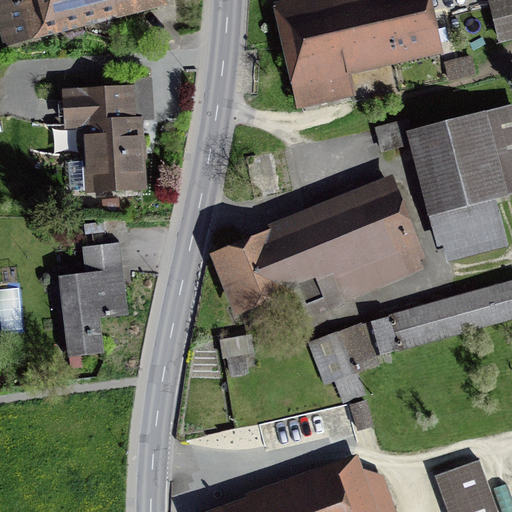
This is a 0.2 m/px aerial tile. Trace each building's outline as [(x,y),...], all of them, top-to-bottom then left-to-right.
[(44,25),(144,0),(8,0),(19,40),(46,33),(44,25)] [(344,61),(431,42),(421,0),(352,0),(281,17),(300,102),(329,95),(330,98),(352,93),(344,61)] [(511,1),(492,6),(501,40),(511,37),(511,1)] [(474,72),(470,58),(446,64),(450,79),(474,72)] [(91,191),(141,187),(137,120),(127,120),(125,89),(65,93),(67,126),(87,125),(89,161),(69,162),(70,191),(91,190),(91,191)] [(511,110),(423,134),(454,256),(502,244),(498,228),(500,228),(491,194),(511,188),(511,110)] [(408,119),(377,128),(383,151),(414,143),(408,119)] [(242,303),(293,282),(307,315),(421,268),(417,257),(419,256),(393,190),(224,258),(242,303)] [(84,248),(87,275),(65,278),(74,344),(83,343),(84,352),(102,350),(97,316),(126,314),(116,244),(84,248)] [(511,281),(368,322),(377,355),(511,317),(511,281)] [(19,286),(2,287),(4,324),(21,323),(19,286)] [(355,370),(374,363),(359,326),(312,344),(326,381),(335,378),(344,401),(364,394),(355,370)] [(254,366),(251,332),(226,334),(229,368),(254,366)] [(365,401),(351,406),(358,430),(373,425),(365,401)] [(447,511),(497,511),(479,460),(435,476),(447,511)] [(371,511),(355,468),(231,511),(371,511)]
